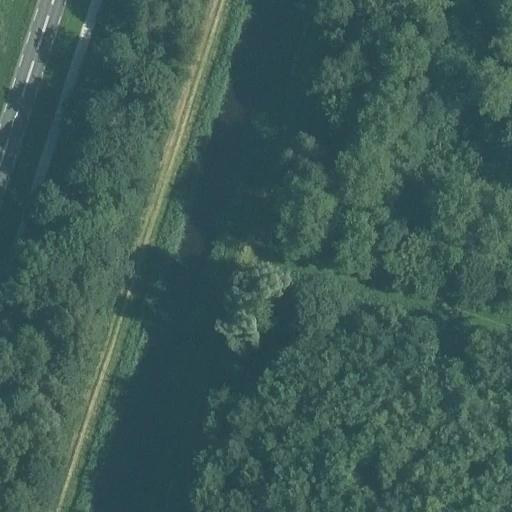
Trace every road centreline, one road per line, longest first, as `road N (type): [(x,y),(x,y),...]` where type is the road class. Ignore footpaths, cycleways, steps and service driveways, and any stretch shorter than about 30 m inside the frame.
road 1 (track): [(365,511),(244,239),(319,0)]
road 2 (secondary): [(0,173),(53,0)]
